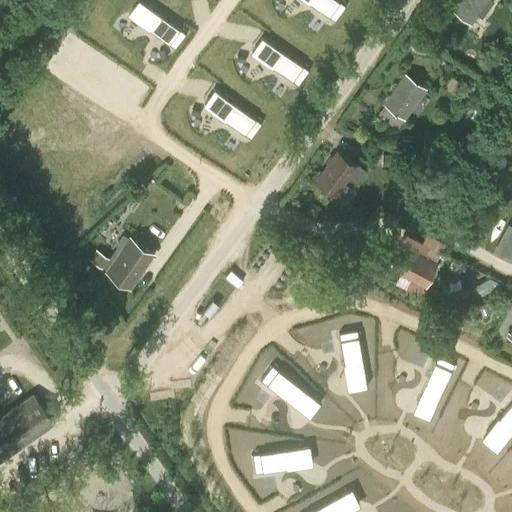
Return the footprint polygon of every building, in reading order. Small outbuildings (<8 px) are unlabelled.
[(139,0),(119,0),(115,6),(137,22),(137,20),(163,39),(173,24),(139,0)] [(335,0),(305,0),(328,17),(339,2),(335,0)] [(492,2),(489,0),(465,0),(466,1),(456,14),(469,24),(476,15),(480,19),(492,2)] [(256,31),(244,47),(266,62),(267,61),(292,79),(303,65),(256,31)] [(399,93),(389,107),(404,118),(424,88),(405,74),(394,89),(399,93)] [(218,94),(207,110),(229,125),(230,124),(255,142),(265,128),(218,94)] [(337,152),(316,181),(334,194),(347,177),(356,184),(366,170),(355,162),(354,164),(337,152)] [(381,164),(394,165),(395,155),(382,154),(381,164)] [(511,225),(508,223),(492,253),(511,263),(511,262),(511,225)] [(154,256),(154,255),(131,238),(107,272),(129,287),(151,254),(154,256)] [(389,266),(425,283),(435,263),(440,251),(423,242),(417,254),(399,246),(389,266)] [(89,259),(102,268),(109,257),(96,248),(89,259)] [(339,334),(340,342),(359,338),(357,331),(339,334)] [(367,389),(359,338),(340,342),(345,371),(348,370),(351,390),(365,388),(365,389),(367,389)] [(434,362),(451,369),(454,362),(437,355),(434,362)] [(429,419),(451,369),(434,362),(421,392),(423,393),(415,412),(427,417),(427,418),(429,419)] [(260,379),(266,384),(277,369),(272,364),(260,379)] [(277,369),(266,384),(292,404),(294,402),(310,415),(318,404),(319,404),(321,403),(277,369)] [(33,395),(0,417),(0,456),(51,421),(33,395)] [(496,452),(511,431),(511,401),(495,424),(497,425),(484,441),(495,450),(494,451),(496,452)] [(309,444),(259,452),(262,470),(288,466),(288,464),(311,460),(309,447),(310,447),(309,444)] [(254,472),(262,470),(259,452),(251,453),(254,472)] [(352,488),(305,511),(340,511),(359,503),(352,490),(353,490),(352,488)]
